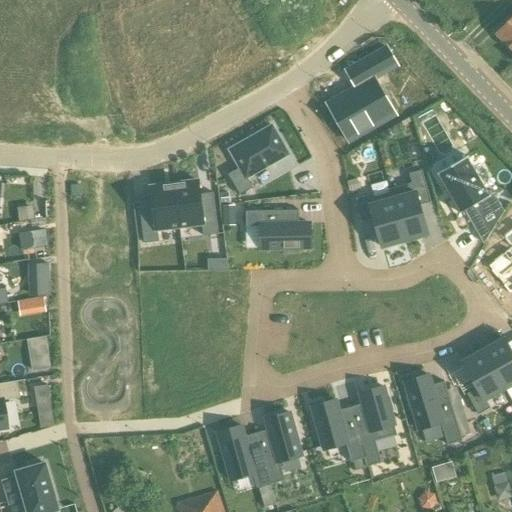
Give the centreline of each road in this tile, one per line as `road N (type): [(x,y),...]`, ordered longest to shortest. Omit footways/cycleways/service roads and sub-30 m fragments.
road 1 (residential): [(342,283),(404,284),(444,262),(489,319),(438,349),(258,394)]
road 2 (residential): [(0,454),(71,431),(176,425),(258,394)]
road 3 (residential): [(0,153),(147,157),(240,110)]
road 4 (residential): [(285,84),(335,181),(342,283)]
road 5 (residential): [(258,394),(271,281),(342,283)]
road 6 (tertiary): [(511,118),(395,0)]
road 7 (residential): [(285,84),(382,0)]
road 8 (residential): [(181,0),(240,110)]
